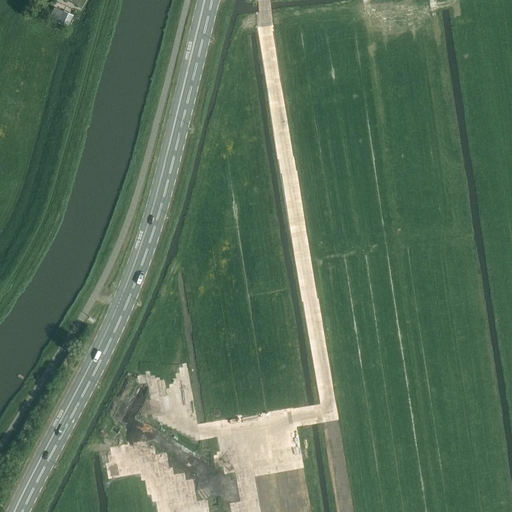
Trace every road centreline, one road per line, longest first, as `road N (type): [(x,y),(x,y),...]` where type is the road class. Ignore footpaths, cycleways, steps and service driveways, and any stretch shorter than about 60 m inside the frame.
road 1 (primary): [(211,0),(141,258),(19,511)]
road 2 (track): [(304,411),(329,407),(263,0)]
